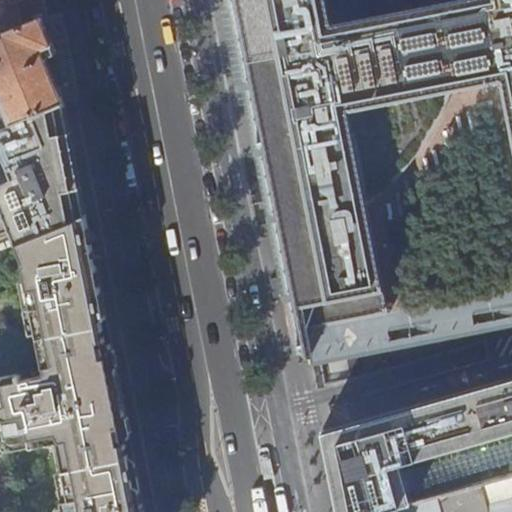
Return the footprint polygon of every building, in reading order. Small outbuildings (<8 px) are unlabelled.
[(0,29),(1,32),(47,14),(43,0),(14,0),(4,4),(0,5),(0,29)] [(511,0),(238,0),(309,359),(511,318),(511,0)] [(0,127),(63,102),(54,54),(47,14),(1,32),(0,32),(0,127)] [(0,249),(86,216),(79,183),(68,124),(63,102),(0,127),(0,249)] [(64,511),(143,511),(124,409),(117,411),(109,371),(116,369),(86,216),(0,249),(0,445),(8,444),(9,449),(32,445),(31,438),(49,435),(53,438),(51,441),(64,511)] [(329,460),(339,511),(382,511),(436,497),(441,495),(511,474),(511,376),(323,430),(329,460)] [(511,474),(441,495),(446,511),(488,511),(487,505),(511,498),(511,474)] [(446,511),(441,495),(436,497),(440,511),(446,511)] [(440,511),(436,497),(382,511),(440,511)]
